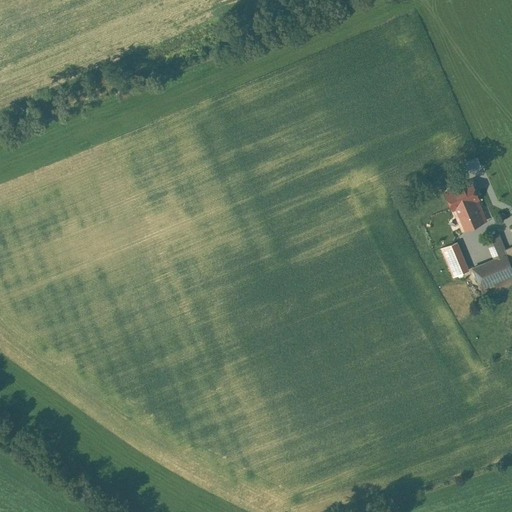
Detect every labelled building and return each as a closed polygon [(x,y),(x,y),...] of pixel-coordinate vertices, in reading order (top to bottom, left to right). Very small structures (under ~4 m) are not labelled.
[(477,156),(463,162),(467,172),(481,167),(477,156)] [(469,182),(446,191),(452,208),(453,207),(475,198),(476,198),(469,182)] [(475,198),(453,207),(463,229),(484,219),(475,198)] [(498,234),(485,239),(493,259),(472,268),(479,284),(511,270),(511,266),(510,261),(505,250),(498,234)] [(455,242),(441,248),(452,276),(466,270),(455,242)]
